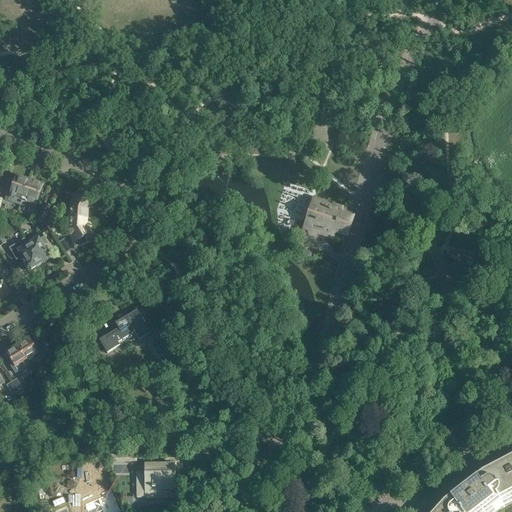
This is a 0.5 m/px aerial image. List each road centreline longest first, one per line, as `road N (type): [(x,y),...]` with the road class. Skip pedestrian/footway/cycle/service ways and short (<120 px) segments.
road 1 (tertiary): [(230,511),(273,458),(329,339),(401,82),(443,0)]
road 2 (residential): [(0,327),(133,243),(140,230),(133,202),(106,175),(0,137)]
